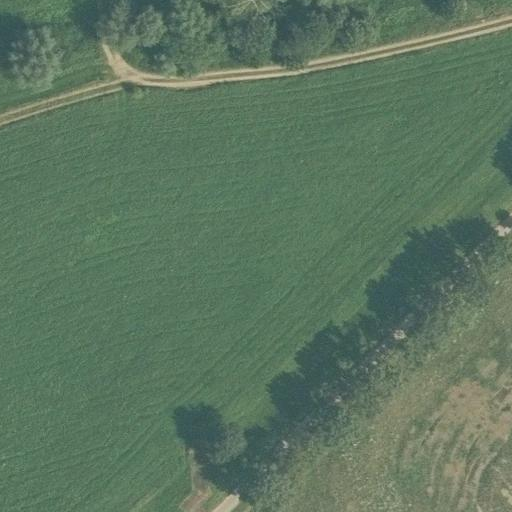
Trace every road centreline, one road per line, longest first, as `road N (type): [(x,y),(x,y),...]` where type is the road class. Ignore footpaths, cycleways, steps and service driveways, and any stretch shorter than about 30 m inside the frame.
road 1 (track): [(511,20),(347,60),(137,81),(0,121)]
road 2 (unclassified): [(223,511),(511,224)]
